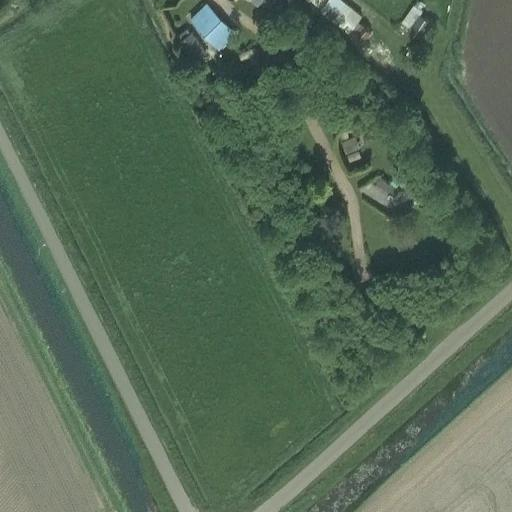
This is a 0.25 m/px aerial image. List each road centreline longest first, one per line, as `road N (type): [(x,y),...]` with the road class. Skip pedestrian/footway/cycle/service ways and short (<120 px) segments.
road 1 (unclassified): [(188,511),(0,135)]
road 2 (unclassified): [(262,511),(511,294)]
road 3 (track): [(105,511),(0,297)]
